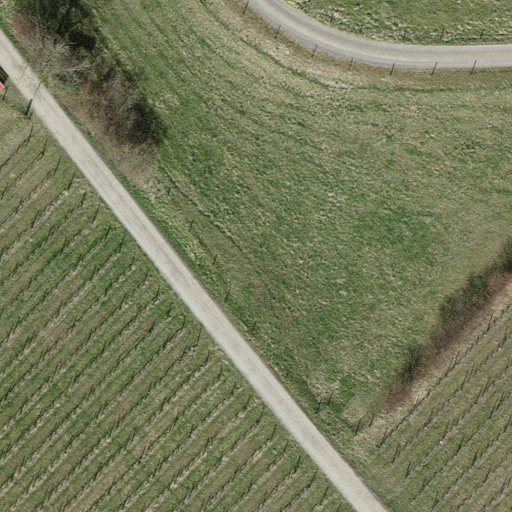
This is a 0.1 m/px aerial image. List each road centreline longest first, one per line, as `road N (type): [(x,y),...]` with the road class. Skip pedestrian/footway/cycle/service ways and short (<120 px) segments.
road 1 (track): [(0,41),(374,511)]
road 2 (track): [(264,0),(320,37),(367,52),(511,57)]
